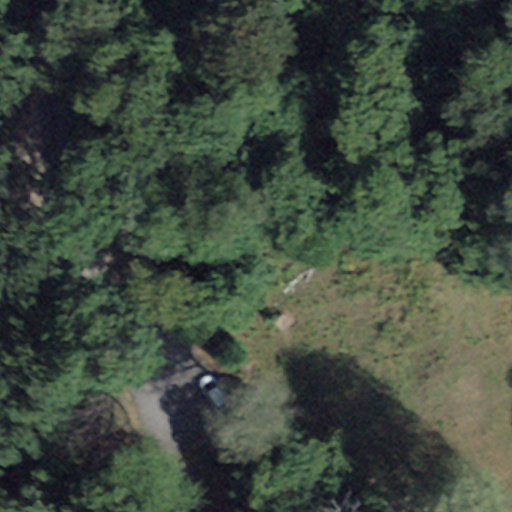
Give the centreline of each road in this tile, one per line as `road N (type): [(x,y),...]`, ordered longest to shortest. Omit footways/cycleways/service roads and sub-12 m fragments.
road 1 (track): [(54,0),(52,145),(72,227),(104,290),(130,320),(149,320)]
road 2 (track): [(149,320),(162,298),(121,197),(125,106),(156,0)]
